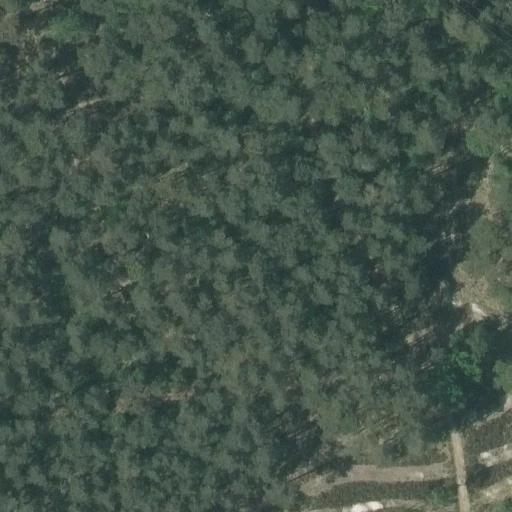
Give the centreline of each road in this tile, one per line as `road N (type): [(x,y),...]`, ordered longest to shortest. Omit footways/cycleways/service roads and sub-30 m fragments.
road 1 (track): [(295,0),(337,195),(414,366),(454,430),(466,511)]
road 2 (track): [(0,406),(414,366)]
